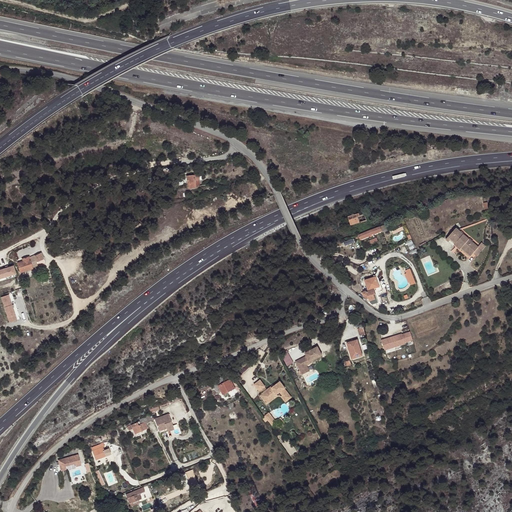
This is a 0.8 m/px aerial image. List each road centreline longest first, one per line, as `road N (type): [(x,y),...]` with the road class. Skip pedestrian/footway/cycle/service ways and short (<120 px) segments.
road 1 (motorway): [(511,113),(0,24)]
road 2 (motorway): [(0,46),(169,82),(511,132)]
road 3 (residential): [(17,293),(29,324),(70,320),(75,301),(60,263),(43,246),(57,214),(115,176),(216,158),(242,145)]
road 4 (motorway): [(326,0),(242,17),(138,57),(0,147)]
road 5 (motorway): [(0,477),(84,363),(217,247)]
road 6 (motorway): [(217,247),(358,184),(511,155)]
road 7 (motorway): [(0,423),(119,318),(217,247)]
road 8 (unclassified): [(242,145),(104,88),(0,68)]
road 9 (unclassified): [(10,511),(48,453),(174,376)]
road 10 (unclassified): [(174,376),(340,314),(343,290)]
road 11 (unclassified): [(511,278),(393,318),(343,290)]
road 12 (unclassified): [(343,290),(309,256),(242,145)]
road 13 (track): [(4,0),(81,20),(138,0)]
